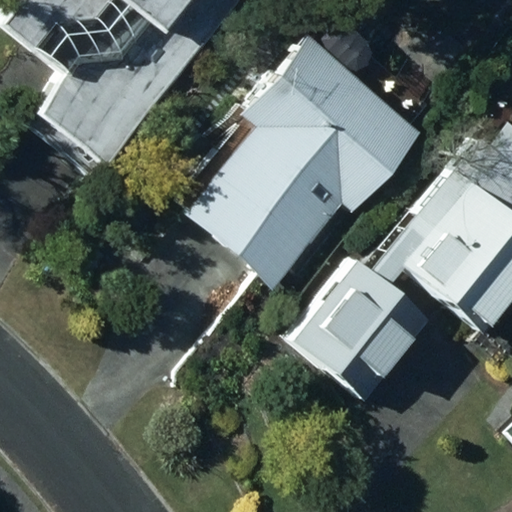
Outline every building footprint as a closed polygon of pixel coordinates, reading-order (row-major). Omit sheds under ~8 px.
[(0,0),(0,16),(54,60),(14,110),(86,168),(219,0),(0,0)] [(228,97),(245,112),(172,196),(262,274),(332,193),(342,201),(410,122),(294,21),(228,97)] [(399,222),(379,246),(472,323),(511,275),(511,184),(454,137),(390,215),(399,222)] [(295,338),(354,388),(399,336),(340,285),(295,338)] [(511,511),(511,397),(493,415),(511,435),(511,511)]
